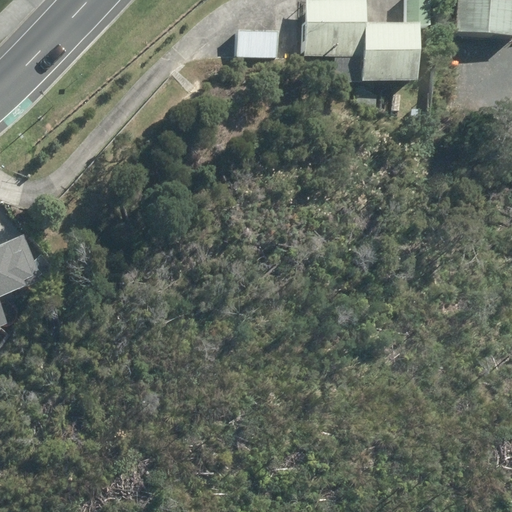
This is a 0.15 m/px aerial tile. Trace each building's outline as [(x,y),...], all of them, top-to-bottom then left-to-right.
[(334,58),(334,73),(345,84),(416,84),(417,27),(428,27),(427,0),(404,0),(404,27),(363,27),(363,2),(305,2),(305,58),(334,58)] [(511,0),(456,0),(454,33),(511,37),(511,0)] [(236,58),(275,60),(276,36),(238,34),(236,58)] [(364,92),(359,104),(378,113),(383,100),(364,92)] [(0,326),(12,322),(0,295),(42,278),(25,236),(0,246),(0,326)]
